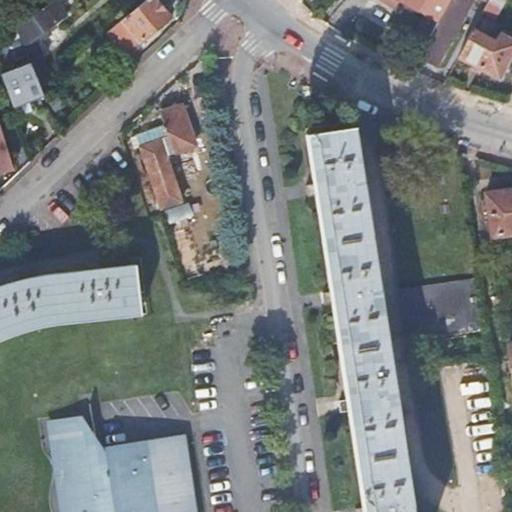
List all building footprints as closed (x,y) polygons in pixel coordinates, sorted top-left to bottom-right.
[(30,60),(40,86),(54,75),(39,57),(46,52),(37,41),(48,32),(50,26),(67,13),(59,1),(59,0),(51,0),(39,9),(16,26),(20,37),(30,60)] [(163,7),(170,0),(144,0),(115,25),(108,31),(126,52),(142,39),(171,16),(163,7)] [(401,0),(416,8),(421,0),(401,0)] [(451,0),(435,30),(420,57),(438,67),(451,42),(459,28),(464,18),(473,0),(451,0)] [(511,14),(511,3),(506,0),(489,0),(483,13),(506,25),(511,14)] [(412,53),(420,57),(435,30),(426,25),(412,53)] [(472,32),(459,57),(499,78),(511,53),(511,41),(499,35),(494,43),(472,32)] [(14,107),(44,95),(40,86),(30,60),(1,71),(14,107)] [(178,106),(157,113),(170,153),(191,146),(178,106)] [(161,126),(133,132),(135,141),(163,135),(161,126)] [(304,135),(343,391),(361,511),(411,511),(353,128),(304,135)] [(0,172),(13,169),(0,129),(0,172)] [(511,189),(485,194),(490,236),(511,233),(511,189)] [(0,340),(15,334),(29,330),(45,326),(57,324),(75,322),(140,315),(135,264),(101,268),(100,261),(98,261),(89,262),(90,270),(63,272),(43,275),(28,277),(20,279),(18,273),(15,273),(15,274),(7,276),(9,283),(0,285),(0,340)] [(472,280),(398,290),(406,342),(480,331),(472,280)] [(180,439),(154,444),(156,454),(99,463),(97,442),(85,444),(80,421),(52,424),(54,437),(57,436),(58,445),(52,446),(54,448),(59,457),(61,463),(62,468),(62,475),(61,482),(61,484),(60,486),(61,487),(59,490),(59,492),(59,493),(59,501),(59,505),(60,505),(61,510),(61,511),(188,511),(188,509),(191,509),(187,480),(184,480),(182,469),(185,469),(180,439)]
